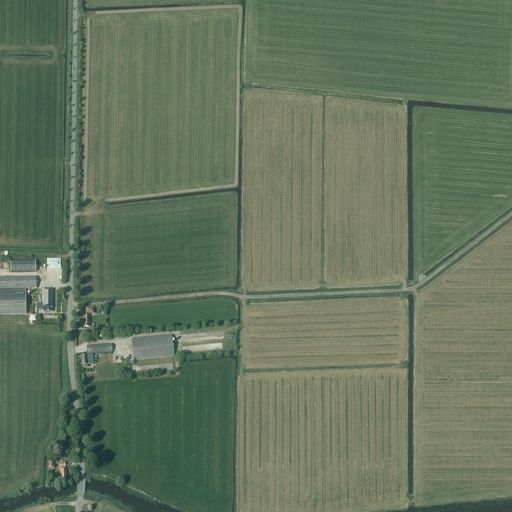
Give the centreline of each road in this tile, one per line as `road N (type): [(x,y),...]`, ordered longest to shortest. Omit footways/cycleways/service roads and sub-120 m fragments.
road 1 (unclassified): [(69,306),(403,292),(511,215)]
road 2 (tertiary): [(69,306),(76,0)]
road 3 (tertiary): [(78,511),(69,306)]
